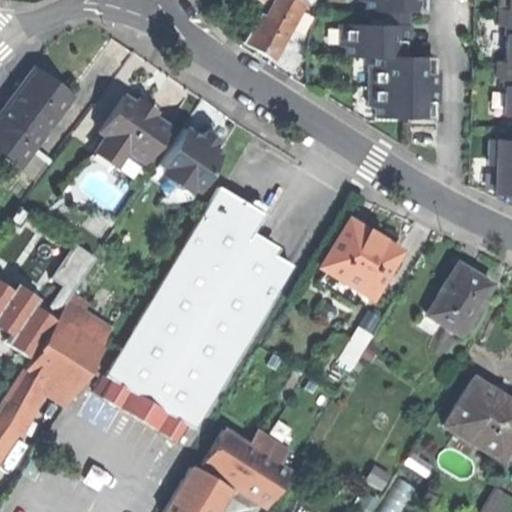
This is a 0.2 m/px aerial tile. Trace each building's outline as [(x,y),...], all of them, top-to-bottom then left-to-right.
[(258,51),(272,59),(305,3),(299,0),(275,0),(265,18),(259,15),(243,42),(258,51)] [(362,12),(378,12),(403,12),(419,12),(419,0),(354,0),(354,1),(362,1),(362,12)] [(511,115),(511,0),(501,0),(497,114),(511,115)] [(378,12),(378,26),(403,26),(403,12),(378,12)] [(341,57),(372,57),(400,58),(400,45),(406,45),(406,26),(403,26),(378,26),(335,26),(335,48),(341,48),(341,57)] [(400,58),(372,57),(371,68),(365,68),(365,88),(436,88),(436,70),(430,70),(430,58),(400,58)] [(0,113),(0,152),(17,165),(28,150),(51,120),(67,99),(31,73),(7,104),(0,113)] [(436,104),(436,88),(365,88),(365,107),(372,107),(372,118),(397,118),(413,118),(413,120),(430,120),(430,104),(436,104)] [(118,148),(141,164),(166,126),(144,111),(147,107),(141,103),(137,100),(134,105),(121,96),(96,133),(103,137),(96,148),(111,159),(118,148)] [(56,123),(51,120),(28,150),(33,154),(56,123)] [(197,140),(182,129),(157,164),(160,166),(162,178),(172,175),(179,179),(180,189),(189,187),(194,190),(219,154),(210,148),(215,141),(207,136),(203,133),(197,140)] [(511,137),(490,137),(488,192),(511,192),(511,137)] [(49,166),(33,154),(28,150),(17,165),(15,168),(35,183),(49,166)] [(0,156),(15,168),(17,165),(0,152),(0,156)] [(186,424),(194,429),(194,427),(193,427),(289,264),(247,239),(262,212),(218,186),(106,374),(105,373),(104,375),(110,379),(153,404),(186,424)] [(360,294),(369,299),(391,261),(386,257),(392,247),(370,234),(346,220),(317,268),(323,271),(360,294)] [(398,251),(392,247),(386,257),(391,261),(398,251)] [(424,314),(459,335),(489,284),(472,273),(455,263),(424,314)] [(353,306),(360,294),(323,271),(315,283),(353,306)] [(69,295),(64,302),(76,309),(81,302),(69,295)] [(64,302),(53,319),(99,348),(110,331),(76,309),(64,302)] [(36,380),(53,390),(66,370),(79,378),(99,348),(53,319),(34,349),(35,349),(21,370),(36,380)] [(353,363),(372,331),(359,323),(340,356),(353,363)] [(0,364),(17,341),(0,328),(0,364)] [(0,364),(0,388),(1,389),(29,349),(17,341),(0,364)] [(21,370),(0,401),(0,423),(14,433),(36,380),(21,370)] [(63,403),(79,378),(66,370),(53,390),(50,394),(63,403)] [(442,425),(498,459),(504,448),(507,444),(511,435),(511,405),(508,403),(506,406),(495,400),(497,397),(498,395),(485,387),(470,378),(442,425)] [(175,442),(186,424),(110,379),(99,396),(175,442)] [(508,403),(497,397),(495,400),(506,406),(508,403)] [(0,452),(14,433),(0,423),(0,452)] [(259,425),(246,445),(286,470),(299,449),(259,425)] [(200,466),(264,505),(286,470),(246,445),(222,430),(200,466)] [(202,511),(219,485),(189,467),(162,511),(202,511)] [(485,511),(506,511),(511,503),(511,492),(497,484),(481,509),(485,511)] [(208,511),(224,487),(219,485),(202,511),(208,511)]
